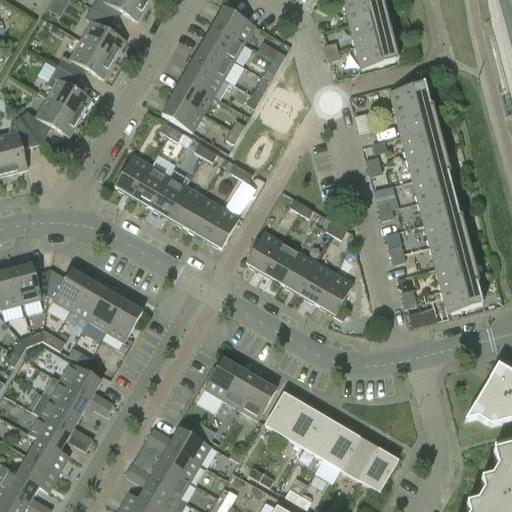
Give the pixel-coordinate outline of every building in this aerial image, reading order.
[(63,17),(67,0),(53,0),(50,13),(63,17)] [(147,5),(138,0),(96,0),(91,11),(113,24),(118,14),(136,24),(147,5)] [(370,0),(343,7),(349,29),(384,19),(378,0),(370,0)] [(313,13),(314,18),(315,21),(328,18),(326,10),(313,13)] [(107,33),(113,24),(91,11),(84,21),(91,25),(81,44),(114,63),(125,44),(107,33)] [(223,11),(213,29),(244,47),(254,29),(223,11)] [(349,29),(355,50),(389,41),(384,19),(349,29)] [(233,65),(244,47),(213,29),(202,47),(233,65)] [(389,41),(355,50),(360,72),(395,63),(389,41)] [(102,82),(114,63),(81,44),(70,62),(63,58),(57,69),(79,82),(84,72),(102,82)] [(223,82),(233,65),(202,47),(192,64),(223,82)] [(323,50),(325,58),(337,55),(335,47),(323,50)] [(277,54),(271,63),(280,68),(285,59),(277,54)] [(339,63),(337,55),(325,58),(327,66),(339,63)] [(274,77),(280,68),(271,63),(266,73),(274,77)] [(213,100),(223,82),(192,64),(182,82),(213,100)] [(73,91),(79,82),(57,69),(46,87),(53,91),(47,102),(80,121),(91,102),(73,91)] [(203,117),(213,100),(182,82),(172,99),(203,117)] [(389,95),(395,118),(429,109),(424,86),(389,95)] [(256,89),(251,98),(259,103),(265,94),(256,89)] [(254,112),(259,103),(251,98),(245,108),(254,112)] [(192,136),(203,117),(172,99),(161,118),(192,136)] [(68,140),(80,121),(47,102),(36,120),(26,115),(20,119),(40,147),(50,130),(68,140)] [(395,118),(400,139),(435,130),(429,109),(395,118)] [(366,116),(354,119),(356,128),(368,125),(366,116)] [(21,152),(40,147),(20,119),(13,124),(14,128),(11,129),(6,135),(7,138),(0,139),(0,158),(5,178),(27,172),(21,152)] [(236,124),(230,134),(239,138),(244,129),(236,124)] [(370,133),(368,125),(356,128),(358,136),(370,133)] [(158,134),(168,140),(172,131),(163,126),(158,134)] [(400,139),(406,161),(441,152),(435,130),(400,139)] [(182,137),(172,131),(168,140),(177,145),(182,137)] [(233,148),(239,138),(230,134),(225,143),(233,148)] [(383,145),(371,148),(374,157),(385,154),(383,145)] [(194,155),(203,160),(208,152),(198,147),(194,155)] [(217,157),(208,152),(203,160),(212,166),(217,157)] [(406,161),(412,183),(447,174),(441,152),(406,161)] [(114,189),(132,200),(150,169),(132,158),(114,189)] [(365,164),(367,171),(379,168),(377,160),(365,164)] [(243,173),(233,167),(229,175),(238,181),(243,173)] [(381,177),(379,168),(367,171),(369,180),(381,177)] [(168,179),(150,169),(132,200),(150,210),(168,179)] [(252,178),(243,173),(238,181),(247,186),(252,178)] [(412,183),(417,205),(452,196),(447,174),(412,183)] [(150,210),(167,221),(186,190),(168,179),(150,210)] [(203,200),(186,190),(167,221),(185,231),(203,200)] [(417,205),(423,227),(458,218),(452,196),(417,205)] [(185,231),(203,241),(221,210),(203,200),(185,231)] [(304,208),(294,203),(290,211),(299,216),(304,208)] [(377,208),(379,215),(391,212),(389,204),(377,208)] [(313,214),(304,208),(299,216),(308,222),(313,214)] [(239,221),(221,210),(203,241),(221,252),(239,221)] [(393,221),(391,212),(379,215),(381,224),(393,221)] [(423,227),(429,249),(464,240),(458,218),(423,227)] [(339,229),(331,224),(326,232),(334,237),(339,229)] [(347,233),(339,229),(334,237),(342,242),(347,233)] [(263,277),(282,246),(263,235),(245,266),(263,277)] [(429,249),(435,271),(470,262),(464,240),(429,249)] [(299,256),(282,246),(263,277),(281,287),(299,256)] [(388,252),(390,260),(402,256),(400,249),(388,252)] [(299,297),(317,266),(299,256),(281,287),(299,297)] [(405,265),(402,256),(390,260),(392,269),(405,265)] [(435,271),(441,294),(475,284),(470,262),(435,271)] [(334,277),(317,266),(299,297),(316,308),(334,277)] [(47,298),(48,292),(51,273),(34,277),(32,267),(11,273),(20,307),(41,302),(40,300),(47,298)] [(0,312),(20,307),(11,273),(0,275),(0,312)] [(52,304),(70,315),(88,283),(70,273),(65,281),(51,273),(48,292),(47,298),(53,302),(52,304)] [(334,277),(316,308),(333,318),(333,319),(341,324),(347,315),(339,310),(353,287),(334,277)] [(106,294),(88,283),(70,315),(88,325),(106,294)] [(482,308),(475,284),(441,294),(447,317),(482,308)] [(402,304),(414,301),(412,293),(400,296),(402,304)] [(88,325),(106,335),(124,304),(106,294),(88,325)] [(416,310),(414,301),(402,304),(404,313),(416,310)] [(142,315),(124,304),(106,335),(124,346),(142,315)] [(425,328),(421,313),(408,316),(412,331),(425,328)] [(43,333),(30,338),(33,347),(42,344),(43,333)] [(55,341),(43,333),(42,344),(50,349),(55,341)] [(25,350),(33,347),(30,338),(19,343),(25,350)] [(55,341),(50,349),(59,354),(64,346),(55,341)] [(19,361),(25,350),(19,343),(11,356),(19,361)] [(14,370),(19,361),(11,356),(5,365),(14,370)] [(76,364),(85,370),(90,361),(81,356),(76,364)] [(99,367),(90,361),(85,370),(95,375),(99,367)] [(204,392),(222,403),(240,372),(222,361),(204,392)] [(25,375),(30,367),(22,363),(18,371),(25,375)] [(70,366),(59,384),(110,414),(113,408),(93,396),(101,384),(70,366)] [(488,383),(474,407),(464,423),(465,424),(476,421),(490,429),(511,423),(511,376),(497,367),(492,377),(488,383)] [(258,382),(240,372),(222,403),(239,413),(258,382)] [(106,420),(110,414),(59,384),(52,380),(42,398),(80,420),(86,408),(106,420)] [(258,382),(239,413),(258,424),(276,393),(258,382)] [(73,431),(80,420),(42,398),(32,415),(38,419),(89,449),(92,443),(73,431)] [(284,440),(302,409),(283,398),(265,429),(284,440)] [(302,409),(284,440),(303,451),(321,420),(302,409)] [(85,455),(89,449),(38,419),(28,438),(37,443),(37,442),(59,455),(59,454),(66,444),(85,455)] [(340,431),(321,420),(303,451),(321,462),(340,431)] [(192,433),(201,438),(206,430),(197,425),(192,433)] [(215,436),(206,430),(201,438),(210,444),(215,436)] [(149,438),(200,468),(210,450),(179,431),(172,443),(152,432),(149,438)] [(358,442),(340,431),(321,462),(340,473),(358,442)] [(189,485),(200,468),(149,438),(145,444),(165,456),(158,467),(189,485)] [(511,511),(511,439),(494,445),(496,454),(492,455),(496,468),(495,469),(497,470),(491,480),(480,483),(483,494),(476,505),(465,508),(466,511),(511,511)] [(27,460),(58,478),(69,460),(59,454),(59,455),(37,442),(37,443),(27,460)] [(377,453),(358,442),(340,473),(358,484),(377,453)] [(235,453),(242,457),(247,450),(240,446),(235,453)] [(238,466),(243,458),(242,457),(235,453),(234,452),(229,460),(238,466)] [(396,464),(377,453),(358,484),(378,496),(396,464)] [(47,496),(58,478),(27,460),(17,477),(17,478),(38,490),(38,491),(47,496)] [(0,491),(35,511),(48,511),(32,502),(38,491),(38,490),(17,478),(17,477),(0,467),(0,491)] [(128,473),(179,503),(189,485),(158,467),(152,479),(132,467),(128,473)] [(247,478),(258,485),(262,477),(252,471),(247,478)] [(182,511),(186,507),(179,503),(128,473),(125,479),(144,491),(138,502),(138,503),(153,511),(182,511)] [(273,484),(262,477),(258,485),(269,491),(273,484)] [(305,491),(292,484),(287,492),(289,493),(300,499),(305,491)] [(35,511),(0,491),(0,511),(35,511)] [(284,500),(295,507),(300,499),(289,493),(284,500)] [(228,494),(222,505),(230,509),(236,499),(228,494)] [(153,511),(138,503),(138,502),(129,496),(119,511),(153,511)] [(306,511),(311,505),(300,499),(295,507),(304,511),(306,511)] [(317,511),(342,511),(344,508),(334,502),(329,510),(321,505),(317,511)]
